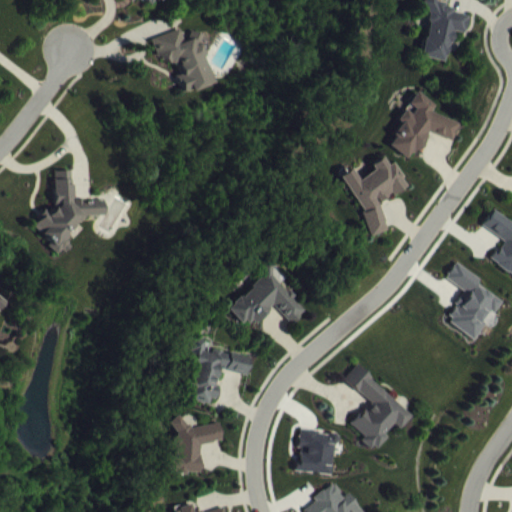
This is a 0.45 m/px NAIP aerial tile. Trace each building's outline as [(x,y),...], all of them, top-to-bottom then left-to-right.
[(129,0),(130,1),(132,14),(142,13),(150,19),(164,0),(129,0)] [(420,70),(447,75),(453,45),(466,47),(470,29),(453,26),(455,19),(431,14),(420,70)] [(152,53),(159,74),(167,71),(169,79),(178,76),(182,88),(178,89),(184,108),(215,97),(198,47),(184,51),(181,43),(152,53)] [(456,155),(461,136),(432,127),(435,118),(417,106),(398,134),(402,136),(396,144),(393,156),(390,159),(410,172),(416,164),(419,166),(427,154),(429,146),(456,155)] [(392,240),(378,219),(409,199),(395,176),(390,180),(384,171),(372,179),(376,184),(360,194),(352,182),(339,190),(377,249),(392,240)] [(103,215),(71,215),(71,185),(54,185),(54,224),(41,225),(41,231),(33,240),(48,255),(48,261),(54,266),(65,265),(68,262),(68,245),(83,229),(103,229),(103,215)] [(511,287),(511,233),(495,223),(484,240),(505,254),(492,274),(511,287)] [(474,353),(492,326),(494,327),(502,315),(477,298),(481,292),(456,276),(446,292),(466,305),(446,335),(474,353)] [(227,323),(244,339),(250,332),(256,338),(274,319),(293,338),(307,324),(280,297),(284,293),(270,279),(227,323)] [(251,372),(202,362),(204,355),(191,352),(185,380),(190,381),(183,413),(213,419),(217,400),(216,400),(219,384),(247,389),(251,372)] [(412,430),(358,379),(345,393),(371,418),(351,438),(365,451),(362,455),(373,465),(388,450),(385,447),(394,437),(400,443),(412,430)] [(201,456),(222,457),(222,438),(174,437),(173,469),(166,469),(166,486),(200,487),(201,456)] [(299,462),(300,463),(297,484),(332,489),(337,448),(302,443),(299,462)]
